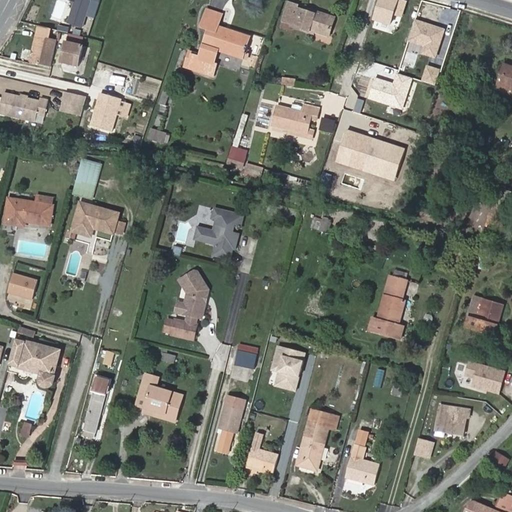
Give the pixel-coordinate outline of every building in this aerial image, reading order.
[(72,0),(66,24),(84,28),(90,0),(72,0)] [(382,0),(376,18),(391,24),(399,0),(382,0)] [(300,30),(301,26),(315,30),(329,35),(336,17),(316,10),(315,14),(306,10),(298,7),(298,5),(289,2),(283,19),(292,23),(291,26),(300,30)] [(223,14),(207,9),(202,26),(209,29),(200,56),(193,54),(189,67),(214,75),(218,65),(214,63),(219,49),(248,59),(249,55),(245,53),(250,37),(219,26),(223,14)] [(315,30),(301,26),(300,30),(314,34),(315,30)] [(53,67),(58,40),(37,36),(32,63),(53,67)] [(81,65),(85,45),(67,41),(63,62),(81,65)] [(511,65),(506,63),(496,91),(506,94),(508,89),(511,90),(511,65)] [(108,81),(110,69),(101,68),(99,79),(108,81)] [(297,79),(283,76),(282,85),(295,86),(297,79)] [(157,97),(160,79),(148,77),(144,95),(157,97)] [(166,105),(170,93),(165,91),(161,103),(166,105)] [(69,113),(75,94),(69,93),(63,112),(69,113)] [(23,97),(6,94),(0,119),(37,127),(39,115),(47,116),(51,101),(42,99),(42,101),(30,99),(23,97)] [(82,116),(88,97),(75,94),(69,113),(82,116)] [(123,101),(102,94),(91,127),(112,134),(123,101)] [(278,105),(273,124),(291,129),(308,133),(309,129),(312,118),(318,120),(321,109),(305,104),(303,112),(278,105)] [(333,131),(334,120),(323,119),(322,129),(333,131)] [(146,138),(162,144),(167,133),(151,127),(146,138)] [(308,133),(291,129),(290,133),(313,138),(315,130),(309,129),(308,133)] [(247,151),(234,147),(229,162),(243,167),(244,163),(247,151)] [(80,171),(83,160),(71,157),(68,167),(80,171)] [(244,163),(243,167),(241,173),(260,178),(263,168),(244,163)] [(504,221),(511,198),(511,192),(500,188),(490,216),(504,221)] [(50,225),(53,206),(9,199),(5,223),(25,226),(25,221),(50,225)] [(117,221),(119,214),(81,203),(73,231),(92,236),(94,228),(114,233),(114,232),(117,221)] [(234,239),(236,234),(233,233),(235,224),(241,225),(243,216),(215,209),(213,218),(218,219),(214,232),(199,228),(196,239),(217,244),(215,254),(231,258),(233,248),(235,249),(237,240),(234,239)] [(315,214),(310,227),(327,234),(332,221),(315,214)] [(122,234),(125,223),(117,221),(114,232),(122,234)] [(10,273),(6,294),(33,298),(36,277),(10,273)] [(398,324),(405,300),(402,300),(407,280),(390,276),(378,319),(373,318),(369,330),(400,338),(404,326),(398,324)] [(498,324),(504,304),(485,298),(479,319),(498,324)] [(195,340),(198,325),(176,320),(175,321),(168,319),(165,332),(172,333),(172,335),(195,340)] [(34,337),(35,331),(20,327),(18,333),(34,337)] [(53,375),(59,352),(16,340),(10,364),(42,372),(40,379),(40,380),(40,381),(41,382),(41,384),(42,385),(44,386),(46,387),(48,387),(49,387),(50,386),(52,385),(53,384),(54,383),(56,376),(53,375)] [(258,355),(259,348),(239,344),(238,351),(258,355)] [(268,384),(295,391),(305,353),(278,346),(268,384)] [(112,366),(115,353),(107,351),(104,364),(112,366)] [(255,369),(258,355),(238,351),(235,365),(255,369)] [(174,363),(176,356),(166,353),(164,360),(174,363)] [(511,381),(511,362),(509,361),(503,379),(511,381)] [(156,388),(159,378),(146,374),(144,381),(153,384),(152,387),(156,388)] [(95,439),(110,381),(98,378),(83,435),(95,439)] [(175,422),(183,396),(156,388),(152,387),(153,384),(144,381),(139,397),(148,399),(145,408),(165,414),(164,418),(175,422)] [(481,396),(482,389),(470,386),(469,394),(481,396)] [(402,395),(403,389),(394,387),(392,393),(402,395)] [(145,408),(148,399),(139,397),(137,405),(145,408)] [(237,433),(244,410),(226,405),(219,429),(237,433)] [(467,417),(468,410),(440,405),(436,430),(464,435),(467,417)] [(164,418),(165,414),(145,408),(144,412),(164,418)] [(318,471),(329,429),(336,431),(340,417),(313,410),(298,465),(318,471)] [(29,437),(31,422),(22,421),(20,436),(29,437)] [(274,474),(279,455),(260,449),(265,434),(257,432),(247,466),(274,474)] [(412,455),(430,459),(434,442),(417,437),(412,455)] [(375,485),(380,465),(363,460),(366,447),(355,444),(346,477),(375,485)] [(495,450),(489,461),(503,469),(510,458),(495,450)] [(498,511),(510,511),(511,511),(511,501),(502,497),(496,511),(498,511)] [(498,511),(496,511),(474,502),(470,503),(467,509),(466,511),(498,511)]
